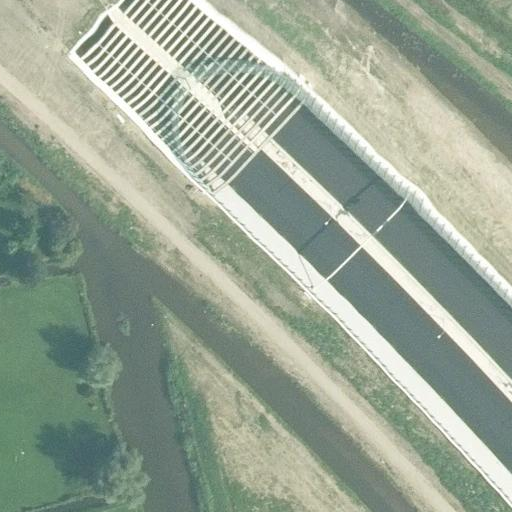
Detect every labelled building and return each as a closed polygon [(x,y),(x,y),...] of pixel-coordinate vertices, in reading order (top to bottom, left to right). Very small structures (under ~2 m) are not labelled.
[(159,148),(258,40),(256,38),(157,147),(159,148)] [(168,150),(264,45),(262,43),(166,148),(168,150)] [(173,156),(271,51),(269,49),(171,154),(173,156)] [(179,161),(277,56),(275,54),(177,159),(179,161)] [(185,167),(284,61),(282,60),(183,165),(185,167)] [(191,173),(290,67),(288,65),(189,171),(191,173)] [(196,178),(297,72),(295,70),(194,176),(196,178)] [(202,184),(303,77),(301,76),(200,182),(202,184)] [(210,191),(311,84),(309,82),(208,189),(210,191)]
